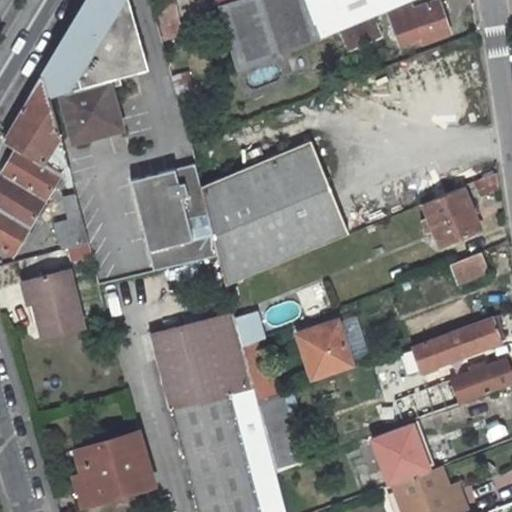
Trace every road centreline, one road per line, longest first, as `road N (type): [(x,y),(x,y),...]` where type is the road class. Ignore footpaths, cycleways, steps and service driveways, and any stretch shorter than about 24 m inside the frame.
road 1 (unknown): [(138,0),(163,121),(161,155),(79,180)]
road 2 (unknown): [(120,308),(173,511)]
road 3 (residential): [(511,150),(491,0)]
